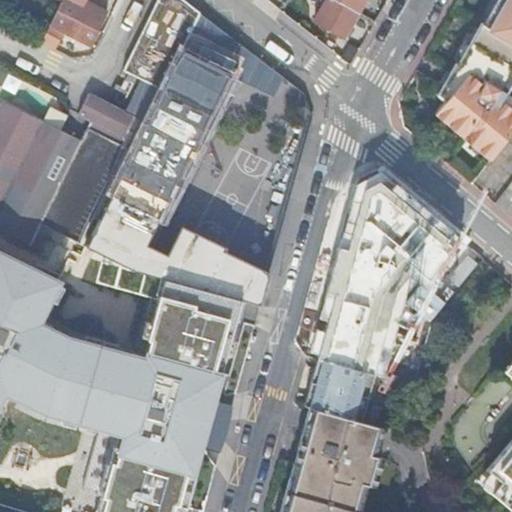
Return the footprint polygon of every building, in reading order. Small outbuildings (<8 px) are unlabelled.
[(142,81),(127,114),(89,94),(78,115),(92,122),(88,129),(82,142),(40,225),(81,245),(133,272),(150,276),(229,298),(259,306),(268,274),(178,230),(166,256),(154,250),(146,246),(229,74),(191,56),(183,52),(202,12),(185,0),(158,0),(124,72),(142,81)] [(62,0),(57,11),(97,32),(98,30),(107,14),(84,2),(84,0),(62,0)] [(363,0),(326,0),(314,21),(342,38),(363,0)] [(511,0),(498,0),(484,26),(481,25),(470,44),(460,61),(457,66),(455,65),(438,96),(445,102),(435,114),(490,161),(511,131),(511,96),(506,93),(511,82),(511,0)] [(57,11),(41,42),(54,49),(63,31),(91,45),(97,32),(57,11)] [(285,78),(202,12),(183,52),(191,56),(198,41),(236,59),(229,74),(146,246),(154,250),(238,78),(276,97),(285,78)] [(460,61),(470,44),(464,40),(454,59),(460,61)] [(82,142),(4,102),(0,109),(0,230),(40,251),(47,237),(37,232),(40,225),(82,142)] [(379,182),(363,190),(316,359),(370,374),(393,291),(414,269),(429,283),(458,249),(379,182)] [(511,217),(511,184),(497,205),(511,217)] [(229,298),(150,276),(128,350),(51,332),(33,324),(54,280),(0,255),(0,401),(2,398),(34,417),(108,435),(90,511),(175,511),(199,420),(229,298)] [(511,511),(511,356),(500,370),(511,380),(511,425),(476,469),(499,489),(494,498),(509,511),(511,511)] [(364,372),(316,359),(309,383),(367,399),(374,375),(364,372)] [(381,377),(374,375),(367,399),(375,401),(381,377)] [(309,383),(303,406),(309,408),(319,411),(350,420),(361,423),(367,399),(309,383)] [(367,399),(361,423),(368,425),(375,401),(367,399)] [(319,411),(309,408),(301,436),(306,438),(310,424),(316,420),(319,411)] [(350,420),(319,411),(316,420),(310,424),(306,438),(368,455),(371,442),(377,439),(380,428),(368,425),(361,423),(350,420)] [(356,511),(360,502),(356,496),(359,484),(364,485),(372,487),(381,458),(373,456),(368,455),(306,438),(301,436),(293,465),(298,467),(294,480),(298,485),(292,505),(286,508),(285,511),(356,511)] [(371,442),(368,455),(373,456),(377,439),(371,442)] [(298,467),(293,465),(280,511),(285,511),(286,508),(292,505),(298,485),(294,480),(298,467)] [(360,502),(364,485),(359,484),(356,496),(360,502)]
